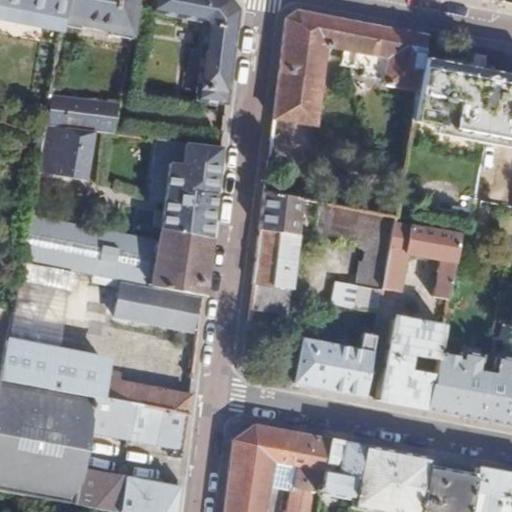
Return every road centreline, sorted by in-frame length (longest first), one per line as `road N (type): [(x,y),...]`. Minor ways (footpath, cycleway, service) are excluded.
road 1 (residential): [(211,398),(265,0)]
road 2 (residential): [(211,398),(511,454)]
road 3 (residential): [(511,29),(357,0)]
